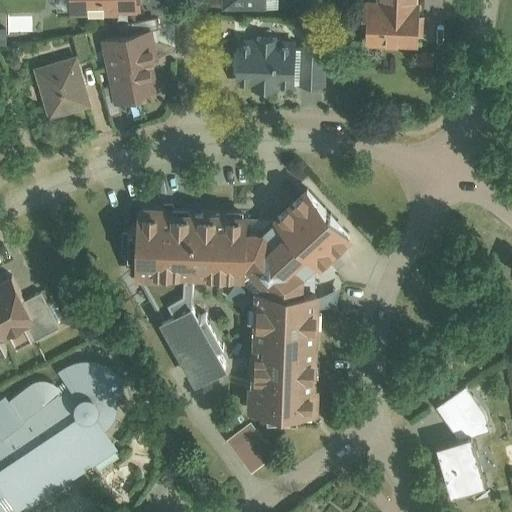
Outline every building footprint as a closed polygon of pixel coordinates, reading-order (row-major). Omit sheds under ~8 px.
[(68,0),(68,11),(117,11),(117,8),(138,8),(138,0),(68,0)] [(362,0),(363,44),(416,44),(415,0),(362,0)] [(147,20),(98,30),(113,97),(155,88),(148,53),(153,52),(147,20)] [(70,31),(76,51),(78,59),(91,55),(84,28),(70,31)] [(302,36),(232,37),(232,87),(299,86),(299,83),(323,83),(323,46),(303,46),(302,36)] [(432,50),(414,49),(414,63),(432,64),(432,50)] [(76,51),(34,63),(49,114),(90,102),(78,59),(76,51)] [(244,204),(136,200),(133,271),(181,272),(193,273),(237,274),(253,291),(248,414),(314,414),(319,280),(296,279),(352,229),(303,178),(263,213),(245,213),(244,204)] [(0,349),(33,332),(35,335),(58,323),(39,287),(28,293),(17,272),(0,280),(0,349)] [(193,273),(181,272),(181,285),(166,293),(171,303),(157,311),(193,376),(224,357),(189,292),(192,290),(193,273)] [(0,511),(13,511),(116,445),(103,425),(107,422),(114,414),(116,405),(117,396),(124,397),(125,386),(122,374),(116,365),(105,358),(90,355),(77,357),(66,359),(56,365),(67,380),(21,411),(5,391),(0,393),(0,511)] [(465,381),(436,400),(453,426),(455,431),(470,427),(471,432),(489,425),(484,409),(465,381)] [(253,420),(229,436),(253,473),(278,457),(253,420)] [(455,431),(435,436),(450,486),(485,478),(471,432),(470,427),(455,431)]
